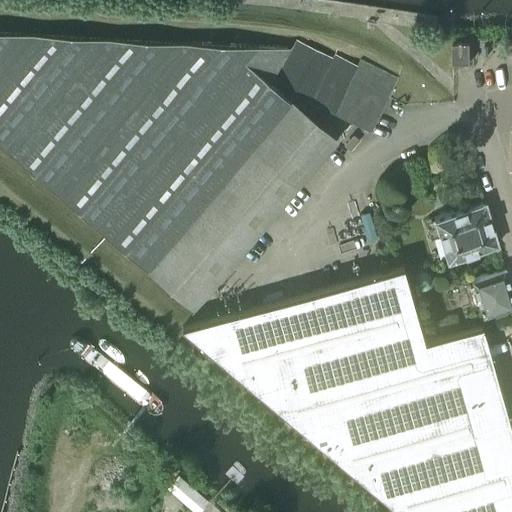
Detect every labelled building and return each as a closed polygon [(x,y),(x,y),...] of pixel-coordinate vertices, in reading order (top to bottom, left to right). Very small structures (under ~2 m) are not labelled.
[(0,28),(0,142),(193,308),(336,139),(270,83),(289,47),(258,45),(0,28)] [(275,82),(370,131),(398,78),(360,59),(357,66),(335,55),(333,59),(297,40),(275,82)] [(453,42),(453,62),(471,62),(470,41),(453,42)] [(497,244),(484,202),(434,217),(446,259),(497,244)] [(425,341),(403,264),(182,326),(183,328),(402,511),(511,511),(511,430),(482,325),(425,341)] [(470,277),(482,315),(511,305),(511,293),(504,267),(470,277)] [(77,325),(60,347),(153,421),(170,400),(77,325)] [(196,511),(207,500),(178,474),(166,487),(194,511),(196,511)]
